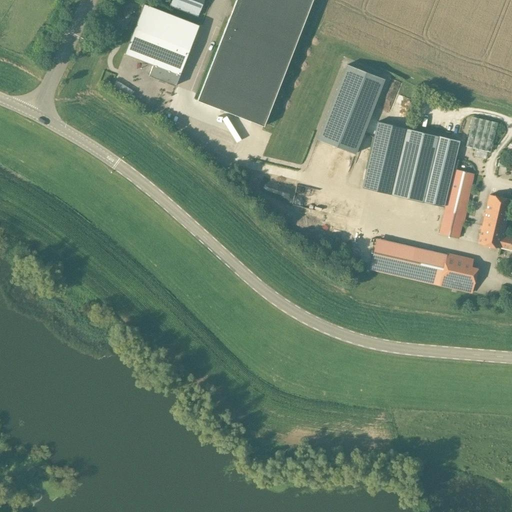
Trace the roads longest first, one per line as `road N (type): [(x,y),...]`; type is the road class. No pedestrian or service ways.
road 1 (tertiary): [(511,357),(371,343),(312,321),(264,290),(117,163),(36,115)]
road 2 (unclassified): [(246,131),(181,99),(220,0)]
road 3 (unclassified): [(36,115),(88,0)]
